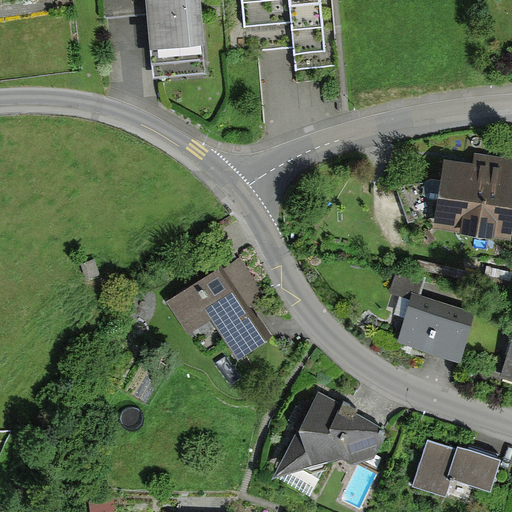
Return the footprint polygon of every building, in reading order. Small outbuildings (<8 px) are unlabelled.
[(198,0),(148,0),(152,41),(155,76),(205,72),(198,0)] [(243,0),(248,51),(297,46),(299,67),(337,64),(331,0),(243,0)] [(432,224),(511,237),(511,229),(511,156),(474,151),(472,160),(444,156),(432,224)] [(225,274),(221,269),(172,303),(191,330),(212,316),(238,355),(267,335),(250,311),(265,301),(239,264),(225,274)] [(460,356),(471,315),(415,299),(404,341),(460,356)] [(320,394),(278,473),(340,456),(352,464),(387,453),(390,431),(358,414),(361,409),(344,401),(342,405),(320,394)] [(457,451),(427,443),(415,485),(446,494),(451,477),(490,488),(499,460),(458,448),(457,451)]
